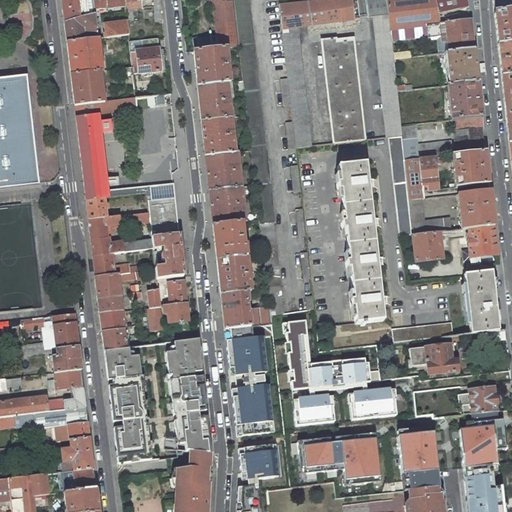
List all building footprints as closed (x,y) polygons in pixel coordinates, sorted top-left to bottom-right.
[(76,0),(60,0),(64,23),(79,18),(76,0)] [(76,0),(79,18),(93,14),(91,0),(76,0)] [(91,0),(93,14),(109,10),(108,8),(124,6),(123,0),(91,0)] [(123,0),(124,6),(125,10),(132,9),(141,8),(139,0),(123,0)] [(163,23),(160,0),(153,0),(155,23),(163,23)] [(211,0),(215,36),(217,49),(226,48),(238,47),(233,2),(225,2),(225,0),(211,0)] [(233,0),(233,2),(238,47),(239,47),(269,307),(270,316),(275,315),(283,314),(273,223),(276,223),(249,0),(233,0)] [(326,0),(313,2),(279,5),(282,29),(297,27),(360,19),(357,0),(326,0)] [(357,0),(360,19),(368,18),(366,0),(357,0)] [(366,0),(368,18),(373,17),(388,15),(386,0),(366,0)] [(473,50),(470,20),(439,23),(438,13),(435,0),(386,0),(388,15),(390,30),(427,26),(428,37),(442,35),(443,41),(447,41),(448,53),(473,50)] [(435,0),(438,13),(468,7),(467,0),(435,0)] [(132,9),(125,10),(126,21),(133,20),(132,9)] [(511,10),(494,12),(498,44),(511,42),(511,10)] [(79,18),(64,23),(66,43),(97,39),(96,34),(99,34),(100,33),(98,18),(94,19),(93,14),(79,18)] [(388,15),(373,17),(386,138),(388,138),(402,136),(401,127),(397,92),(396,86),(394,59),(393,55),(393,53),(392,53),(391,41),(390,30),(388,15)] [(104,25),(106,38),(128,36),(126,22),(104,25)] [(428,37),(427,26),(390,30),(391,41),(428,37)] [(297,27),(282,29),(288,79),(291,105),(293,123),(296,149),(311,147),(297,27)] [(429,40),(437,39),(438,54),(446,53),(448,53),(447,41),(443,41),(442,35),(428,37),(429,40)] [(215,36),(192,39),(193,52),(217,49),(215,36)] [(97,39),(66,43),(70,76),(101,72),(103,72),(99,39),(97,39)] [(157,39),(129,42),(132,68),(132,75),(161,71),(157,39)] [(336,39),(321,41),(333,144),(365,141),(353,41),(336,43),(336,39)] [(511,42),(498,44),(501,75),(511,74),(511,42)] [(217,49),(193,52),(197,87),(227,83),(230,83),(226,48),(217,49)] [(448,53),(446,53),(450,86),(477,83),(473,50),(448,53)] [(132,68),(123,69),(125,85),(133,84),(132,75),(132,68)] [(104,102),(101,72),(70,76),(74,106),(101,103),(104,102)] [(511,74),(501,75),(505,114),(509,144),(511,143),(511,74)] [(37,179),(26,77),(0,79),(0,188),(38,183),(37,179)] [(288,79),(280,80),(283,106),(291,105),(288,79)] [(227,83),(197,87),(201,121),(230,118),(227,83)] [(481,117),(477,83),(450,86),(447,86),(451,121),(456,120),(481,117)] [(101,103),(103,116),(136,112),(135,99),(104,102),(101,103)] [(101,103),(74,106),(85,201),(104,198),(103,190),(94,117),(103,116),(101,103)] [(160,111),(137,113),(139,136),(142,136),(144,149),(159,147),(158,134),(163,133),(160,111)] [(454,131),(482,128),(481,117),(456,120),(456,128),(454,128),(454,131)] [(230,118),(201,121),(205,156),(234,153),(230,118)] [(293,123),(285,124),(288,150),(296,149),(293,123)] [(415,126),(401,127),(402,136),(405,161),(419,159),(415,126)] [(453,156),(485,152),(482,128),(454,131),(452,131),(454,143),(452,143),(453,156)] [(402,136),(388,138),(399,237),(412,235),(413,235),(409,201),(405,161),(402,136)] [(435,158),(452,156),(453,156),(452,143),(452,141),(418,145),(420,159),(435,158)] [(453,156),(452,156),(456,188),(488,185),(485,152),(453,156)] [(234,153),(205,156),(208,191),(241,187),(237,153),(234,153)] [(438,190),(435,158),(420,159),(419,159),(405,161),(409,201),(422,199),(424,199),(423,192),(422,186),(427,186),(428,191),(438,190)] [(355,324),(383,320),(381,304),(380,297),(376,265),(376,259),(372,225),(371,219),(368,186),(367,180),(365,164),(337,167),(339,183),(336,184),(337,191),(340,190),(343,222),(340,223),(341,230),(344,229),(348,261),(345,262),(346,269),(348,268),(352,300),(349,301),(350,308),(353,307),(355,324)] [(293,193),(301,192),(298,166),(290,167),(293,193)] [(245,222),(241,187),(208,191),(212,226),(241,223),(245,222)] [(493,227),(489,192),(457,195),(461,230),(467,229),(493,227)] [(104,198),(85,201),(87,220),(107,218),(106,211),(107,209),(107,206),(105,205),(104,198)] [(150,223),(151,238),(178,235),(175,199),(148,202),(149,213),(150,223)] [(450,218),(424,220),(422,199),(409,201),(413,235),(438,232),(451,231),(450,218)] [(303,210),(295,211),(298,237),(306,235),(303,210)] [(107,218),(87,220),(92,256),(112,254),(153,249),(152,241),(122,245),(122,242),(109,243),(109,237),(107,237),(107,235),(106,226),(108,226),(109,235),(112,235),(111,226),(121,225),(121,226),(150,223),(149,213),(107,218)] [(243,237),(241,223),(212,226),(216,261),(246,257),(245,246),(246,245),(245,239),(243,237)] [(479,258),(497,256),(493,227),(467,229),(468,235),(466,235),(468,251),(461,251),(463,263),(469,262),(470,265),(480,264),(479,263),(479,258)] [(442,261),(438,232),(413,235),(412,235),(415,264),(442,261)] [(183,277),(179,235),(178,235),(151,238),(152,241),(153,249),(162,248),(164,249),(165,254),(164,254),(162,257),(163,259),(165,261),(166,261),(166,266),(164,267),(154,269),(156,280),(168,278),(183,277)] [(308,253),(300,254),(303,280),(311,279),(308,253)] [(112,254),(92,256),(94,277),(135,272),(139,271),(139,266),(129,268),(129,265),(113,267),(112,254)] [(246,257),(216,261),(220,296),(246,293),(250,292),(249,282),(246,257)] [(145,279),(144,271),(139,271),(135,272),(136,277),(137,280),(145,279)] [(136,277),(135,272),(94,277),(96,295),(119,293),(118,282),(130,279),(136,277)] [(498,332),(491,273),(463,276),(470,335),(491,332),(498,332)] [(163,306),(186,304),(183,281),(169,283),(168,278),(156,280),(157,290),(159,307),(163,306)] [(139,293),(138,285),(130,286),(130,294),(139,293)] [(146,291),(148,309),(159,307),(157,290),(146,291)] [(119,293),(96,295),(98,314),(121,311),(119,293)] [(246,293),(220,296),(224,330),(245,328),(271,324),(270,316),(269,307),(247,310),(246,303),(247,303),(246,293)] [(313,296),(305,297),(307,310),(308,323),(316,323),(313,296)] [(188,322),(186,304),(163,306),(164,314),(167,314),(169,324),(188,322)] [(160,315),(159,307),(148,309),(149,318),(153,317),(161,316),(160,315)] [(126,348),(121,311),(98,314),(103,351),(126,348)] [(54,374),(81,371),(74,315),(47,318),(47,324),(52,323),(53,328),(55,351),(56,357),(52,358),(54,374)] [(158,324),(161,324),(161,316),(153,317),(155,332),(159,331),(158,324)] [(43,318),(29,319),(30,329),(44,327),(43,318)] [(288,389),(308,387),(306,364),(303,338),(306,336),(304,321),(280,324),(288,389)] [(392,330),(393,344),(453,337),(451,324),(392,330)] [(53,328),(47,329),(49,346),(50,352),(55,351),(53,328)] [(197,329),(178,332),(180,341),(198,339),(197,329)] [(506,340),(505,331),(498,332),(491,332),(492,341),(506,340)] [(228,367),(230,377),(266,372),(262,337),(225,341),(228,367)] [(180,341),(173,342),(174,351),(165,352),(171,403),(204,399),(202,382),(194,382),(193,372),(201,371),(198,339),(180,341)] [(410,368),(426,366),(427,376),(457,372),(455,361),(451,361),(449,345),(408,350),(410,368)] [(44,353),(50,352),(49,346),(34,348),(35,354),(44,353)] [(21,356),(35,354),(34,348),(19,351),(20,352),(13,353),(14,360),(21,359),(21,356)] [(126,348),(103,351),(107,380),(140,377),(137,356),(129,357),(128,348),(126,348)] [(335,361),(337,386),(362,383),(361,368),(359,360),(335,361)] [(308,387),(308,389),(334,386),(331,361),(306,364),(308,387)] [(45,397),(16,401),(17,416),(85,408),(81,371),(54,374),(47,375),(41,375),(42,378),(54,377),(55,380),(48,381),(49,391),(72,388),(73,399),(46,402),(45,397)] [(140,377),(107,380),(111,411),(144,406),(140,377)] [(19,378),(0,380),(0,391),(20,390),(19,378)] [(267,387),(231,390),(232,397),(236,426),(271,422),(267,387)] [(494,388),(468,391),(468,395),(458,397),(459,406),(469,405),(470,415),(496,412),(495,403),(495,398),(494,388)] [(347,394),(349,420),(395,416),(392,390),(347,394)] [(291,399),(293,427),(334,424),(332,396),(291,399)] [(204,399),(171,403),(176,450),(189,451),(210,453),(204,399)] [(10,402),(0,403),(0,417),(12,417),(10,402)] [(144,406),(111,411),(117,464),(150,459),(144,406)] [(0,417),(0,429),(23,427),(37,426),(37,429),(55,427),(87,423),(85,408),(17,416),(12,417),(0,417)] [(56,442),(69,440),(89,438),(87,423),(55,427),(56,442)] [(395,435),(399,474),(434,471),(431,432),(395,435)] [(73,471),(92,469),(89,438),(69,440),(70,449),(60,450),(62,462),(72,461),(73,471)] [(343,479),(377,475),(373,438),(339,442),(341,463),(343,479)] [(329,464),(341,463),(339,442),(327,443),(329,464)] [(302,467),(329,464),(327,443),(300,446),(302,467)] [(242,472),(245,486),(253,485),(253,479),(277,479),(273,450),(267,450),(240,454),(242,472)] [(205,511),(206,497),(208,497),(210,453),(189,451),(188,467),(176,471),(173,511),(205,511)] [(62,462),(63,473),(73,471),(72,461),(62,462)] [(501,511),(499,487),(493,488),(491,465),(490,465),(483,466),(470,467),(463,468),(463,469),(467,511),(501,511)] [(63,473),(62,473),(64,492),(95,489),(92,469),(73,471),(63,473)] [(47,474),(31,476),(33,496),(46,495),(60,493),(57,473),(54,474),(47,474)] [(31,476),(8,479),(10,499),(23,497),(24,511),(35,511),(34,507),(33,496),(31,476)] [(8,479),(0,479),(0,502),(10,501),(10,499),(8,479)] [(243,511),(243,508),(251,508),(251,511),(256,511),(253,485),(245,486),(237,488),(236,511),(243,511)] [(428,488),(408,490),(409,500),(405,506),(405,511),(442,511),(442,502),(440,502),(439,487),(428,488)] [(97,511),(95,489),(64,492),(63,493),(65,511),(97,511)] [(48,506),(46,495),(33,496),(34,507),(48,506)]
